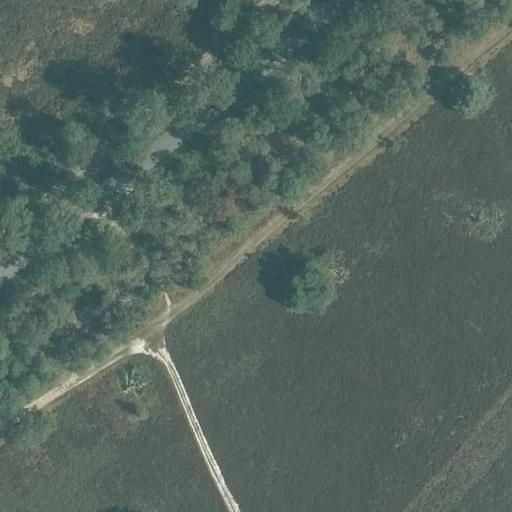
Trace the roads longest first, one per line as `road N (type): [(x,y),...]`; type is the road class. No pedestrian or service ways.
road 1 (track): [(106,363),(511,24)]
road 2 (tertiary): [(0,273),(342,0)]
road 3 (track): [(236,511),(149,331)]
road 4 (track): [(106,363),(0,274)]
road 5 (track): [(0,430),(106,363)]
